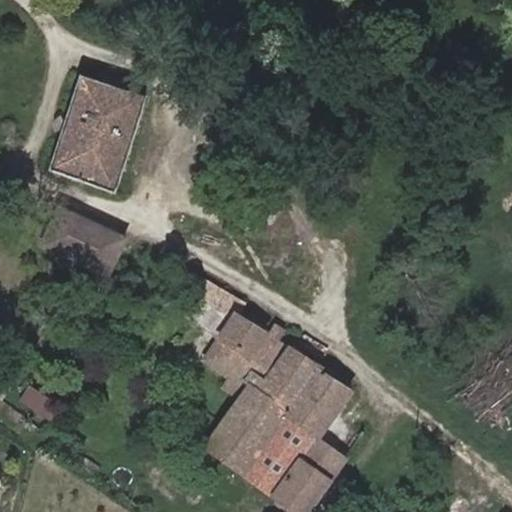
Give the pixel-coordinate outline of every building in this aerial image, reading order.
[(83,76),(50,171),(116,193),(149,98),(83,76)] [(121,242),(58,209),(39,245),(103,278),(121,242)] [(103,278),(39,245),(36,251),(99,285),(103,278)] [(32,252),(25,264),(52,279),(59,266),(32,252)] [(305,511),(327,483),(301,464),(345,403),(310,378),(313,374),(235,317),(207,355),(229,371),(221,383),(239,397),(205,444),(297,511),(305,511)] [(0,351),(2,353),(8,356),(17,338),(0,329),(0,351)] [(0,373),(10,378),(19,361),(8,356),(2,353),(0,355),(0,373)] [(362,434),(337,415),(301,464),(327,483),(362,434)] [(0,508),(14,478),(0,470),(0,508)]
